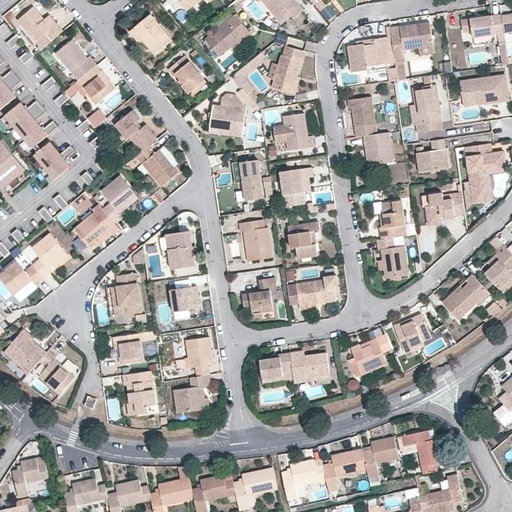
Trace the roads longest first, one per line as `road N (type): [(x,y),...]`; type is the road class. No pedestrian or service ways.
road 1 (residential): [(362,317),(326,54),(350,19),(457,0)]
road 2 (residential): [(205,178),(82,280),(75,315),(92,350),(89,376)]
road 3 (residential): [(30,419),(104,449),(250,446)]
road 4 (residential): [(96,21),(197,149),(205,178)]
road 5 (residential): [(362,317),(435,276),(511,200)]
road 6 (residential): [(250,446),(413,400)]
road 7 (residential): [(205,178),(231,343)]
road 8 (residential): [(231,343),(362,317)]
